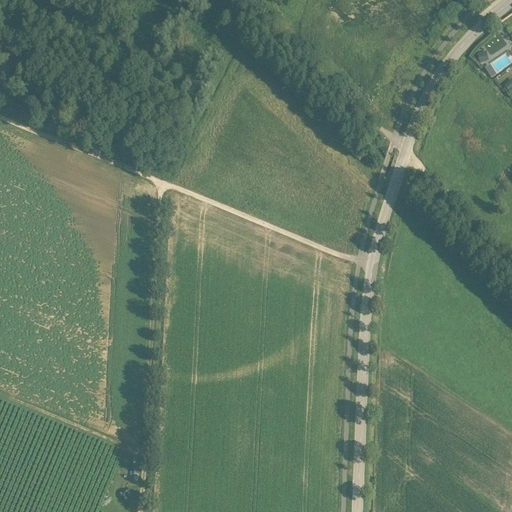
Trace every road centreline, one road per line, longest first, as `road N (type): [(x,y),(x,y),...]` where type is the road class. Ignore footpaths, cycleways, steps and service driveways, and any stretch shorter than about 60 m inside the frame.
road 1 (unclassified): [(371,265),(0,114)]
road 2 (track): [(255,0),(511,257)]
road 3 (track): [(165,182),(147,511)]
road 4 (tertiary): [(357,511),(371,265)]
road 5 (tertiary): [(400,160),(429,84),(507,0)]
